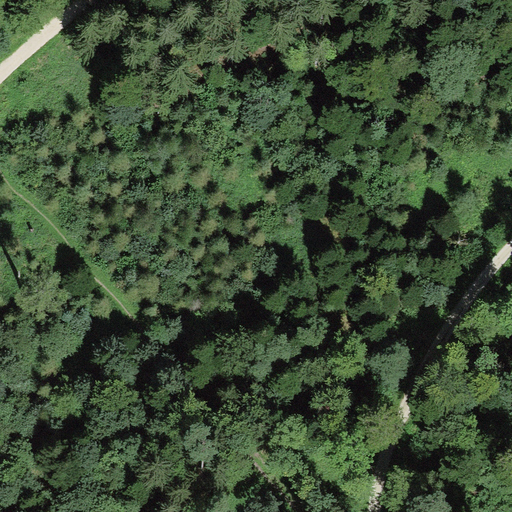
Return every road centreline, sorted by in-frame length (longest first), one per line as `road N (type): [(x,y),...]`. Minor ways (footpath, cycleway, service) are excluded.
road 1 (track): [(0,158),(231,429)]
road 2 (track): [(374,511),(403,407),(452,313),(511,249)]
